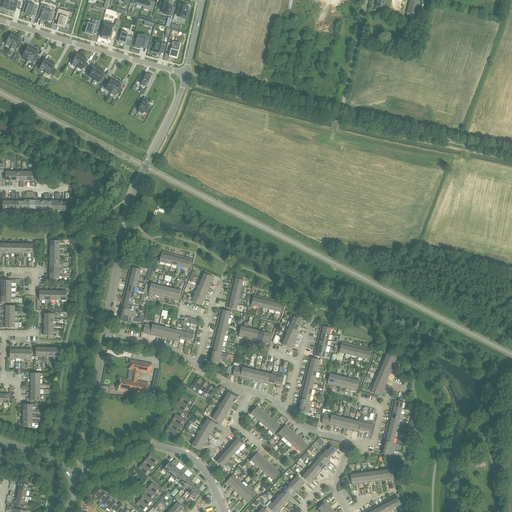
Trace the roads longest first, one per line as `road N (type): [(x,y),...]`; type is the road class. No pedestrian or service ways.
road 1 (unclassified): [(511,152),(186,74)]
road 2 (unclassified): [(104,334),(131,196),(186,74)]
road 3 (residential): [(0,19),(186,74)]
road 4 (unclassified): [(220,501),(201,465),(164,446),(142,444),(96,459)]
road 5 (unclassified): [(96,459),(87,436),(104,334)]
